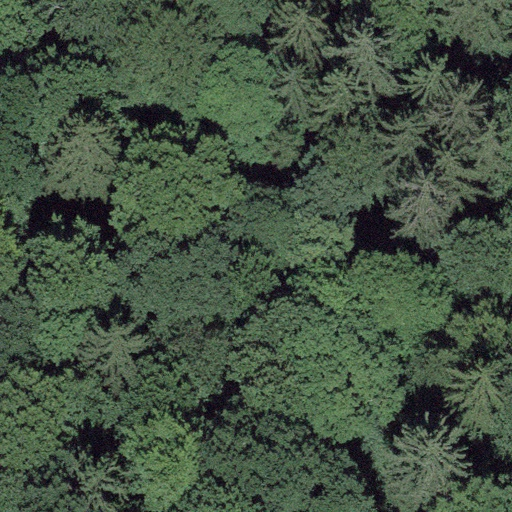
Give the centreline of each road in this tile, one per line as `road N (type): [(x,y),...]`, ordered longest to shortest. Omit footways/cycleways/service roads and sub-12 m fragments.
road 1 (track): [(375,511),(315,363),(241,0)]
road 2 (track): [(148,0),(0,49)]
